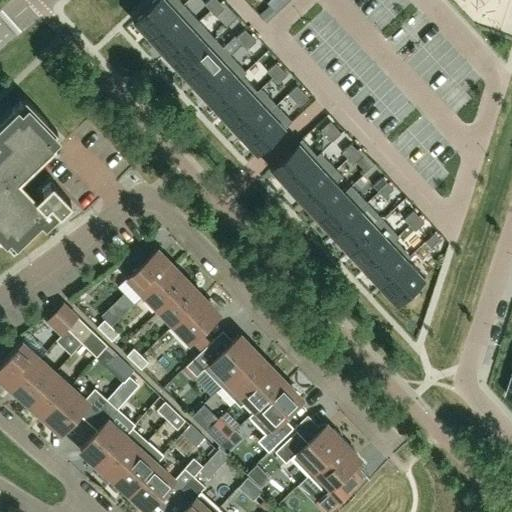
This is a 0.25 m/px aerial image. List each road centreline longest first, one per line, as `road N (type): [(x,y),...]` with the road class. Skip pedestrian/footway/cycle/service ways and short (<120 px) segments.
road 1 (residential): [(508,511),(31,3)]
road 2 (residential): [(0,301),(147,195),(387,441)]
road 3 (residential): [(511,436),(466,376),(511,226)]
road 4 (residential): [(85,511),(64,475),(0,419)]
